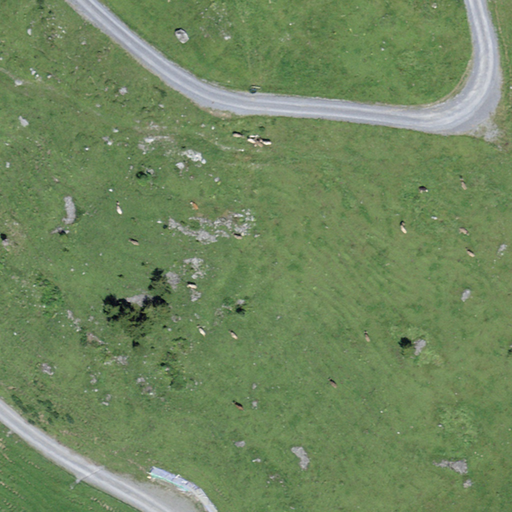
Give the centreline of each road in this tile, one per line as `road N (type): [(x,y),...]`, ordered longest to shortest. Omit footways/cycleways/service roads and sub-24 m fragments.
road 1 (track): [(478,0),(489,57),(483,80),(467,103),(440,119),(223,96),(177,75),(89,0)]
road 2 (track): [(0,408),(157,511)]
